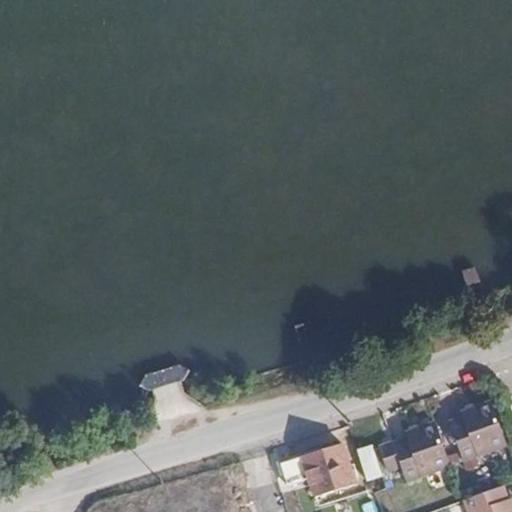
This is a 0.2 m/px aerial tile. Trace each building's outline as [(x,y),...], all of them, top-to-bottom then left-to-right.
[(464,417),(450,422),(462,458),(506,444),(492,401),(462,410),(464,417)] [(403,435),(381,443),(396,481),(405,476),(409,479),(449,463),(433,420),(401,431),(403,435)] [(344,441),(284,461),(289,479),(316,470),(324,491),(358,478),(344,441)] [(361,447),(372,476),(386,473),(376,443),(361,447)] [(500,486),(463,497),(468,511),(511,511),(511,502),(510,499),(506,498),(500,486)]
